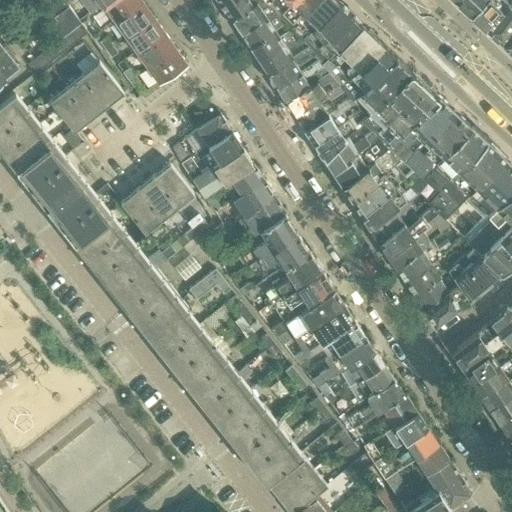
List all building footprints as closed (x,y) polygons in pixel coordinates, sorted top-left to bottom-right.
[(80,22),(78,21),(71,10),(68,7),(66,3),(63,0),(58,0),(52,5),(51,5),(48,8),(55,17),(56,19),(43,29),(54,43),(77,24),(80,22)] [(139,0),(106,0),(102,3),(114,19),(139,0)] [(152,14),(142,0),(139,0),(114,19),(124,34),(152,14)] [(231,19),(258,0),(218,0),(220,3),(224,9),(230,17),(231,19)] [(258,0),(231,19),(241,33),(274,10),(266,2),(263,0),(258,0)] [(277,14),(290,0),(268,0),(266,2),(274,10),(277,14)] [(288,25),(311,0),(290,0),(277,14),(285,22),(288,25)] [(315,23),(336,0),(311,0),(288,25),(297,33),(298,35),(300,38),(310,28),(303,21),(308,16),(315,23)] [(327,56),(360,22),(337,0),(336,0),(315,23),(312,25),(310,28),(300,38),(303,42),(307,46),(314,52),(322,62),(327,56)] [(460,0),(475,14),(488,0),(460,0)] [(496,0),(488,0),(475,14),(488,26),(503,6),(496,0)] [(488,26),(501,38),(505,42),(511,32),(511,0),(496,0),(503,6),(488,26)] [(241,33),(250,46),(275,29),(285,22),(277,14),(274,10),(241,33)] [(163,30),(152,14),(124,34),(136,50),(163,30)] [(86,15),(78,21),(80,22),(87,32),(90,37),(99,30),(93,22),(92,23),(86,15)] [(328,71),(337,85),(338,84),(341,82),(352,74),(382,42),(360,22),(327,56),(322,62),(328,71)] [(77,24),(54,43),(27,63),(35,73),(84,34),(77,24)] [(250,46),(259,60),(296,34),(290,28),(279,36),(275,29),(250,46)] [(175,46),(163,30),(136,50),(147,66),(175,46)] [(259,60),(267,73),(292,56),(288,50),(295,45),(296,46),(303,42),(300,38),(298,35),(297,36),(296,34),(259,60)] [(99,41),(105,49),(111,44),(106,36),(99,41)] [(0,82),(20,65),(0,41),(0,82)] [(383,43),(382,42),(352,74),(341,82),(338,84),(343,90),(345,92),(348,90),(355,83),(362,89),(396,55),(386,46),(383,43)] [(111,44),(105,49),(111,57),(117,52),(111,44)] [(187,63),(175,46),(147,66),(158,82),(187,63)] [(274,84),(276,86),(300,70),(296,64),(314,52),(307,46),(292,56),(267,73),(269,76),(269,79),(272,83),(274,84)] [(395,55),(396,55),(362,89),(361,90),(355,97),(368,112),(411,69),(409,68),(395,55)] [(276,86),(285,99),(309,84),(305,77),(322,66),(317,59),(300,70),(276,86)] [(98,60),(82,73),(106,104),(123,91),(98,60)] [(122,72),(128,79),(134,75),(129,67),(122,72)] [(377,135),(388,145),(438,95),(411,69),(368,112),(366,114),(361,120),(371,129),(377,135)] [(82,73),(67,85),(90,117),(106,104),(82,73)] [(285,99),(294,113),(318,97),(314,92),(326,84),(329,82),(324,74),(309,84),(285,99)] [(134,75),(128,79),(133,87),(140,82),(134,75)] [(318,97),(294,113),(303,127),(334,106),(329,99),(343,90),(338,84),(337,85),(329,90),(318,97)] [(90,117),(67,85),(49,99),(73,130),(90,117)] [(0,98),(0,125),(22,109),(9,91),(0,98)] [(388,145),(390,147),(401,157),(404,160),(412,152),(407,146),(416,137),(412,133),(418,130),(426,139),(454,110),(438,95),(388,145)] [(303,127),(312,139),(336,124),(332,118),(346,109),(343,105),(352,100),(349,97),(334,106),(303,127)] [(0,125),(0,147),(2,151),(36,125),(22,109),(0,125)] [(413,169),(420,176),(470,125),(454,110),(426,139),(432,144),(422,153),(417,147),(412,152),(404,160),(413,169)] [(203,136),(207,142),(230,128),(219,112),(197,127),(182,139),(189,148),(194,144),(193,143),(203,136)] [(312,139),(323,157),(345,134),(353,127),(348,117),(336,124),(312,139)] [(2,151),(15,167),(49,142),(36,125),(2,151)] [(426,182),(434,191),(487,141),(470,125),(420,176),(426,182)] [(242,145),(230,128),(207,142),(188,157),(181,162),(192,179),(242,145)] [(323,157),(332,170),(369,142),(377,135),(371,129),(352,144),(345,134),(323,157)] [(430,206),(438,213),(445,218),(464,199),(468,195),(505,158),(487,141),(434,191),(424,201),(430,206)] [(15,167),(28,184),(61,157),(49,142),(15,167)] [(175,153),(181,162),(188,157),(178,142),(171,147),(176,153),(175,153)] [(332,170),(341,184),(379,155),(369,142),(332,170)] [(202,195),(225,180),(253,162),(242,145),(192,179),(202,195)] [(341,184),(351,199),(401,157),(390,147),(379,155),(341,184)] [(52,214),(59,222),(92,196),(85,188),(81,182),(84,179),(75,169),(72,171),(67,165),(61,157),(28,184),(35,192),(52,214)] [(351,199),(359,212),(395,184),(409,173),(413,169),(404,160),(401,157),(351,199)] [(468,195),(487,212),(511,186),(511,164),(505,158),(468,195)] [(169,162),(153,175),(177,205),(193,193),(169,162)] [(225,180),(235,196),(264,178),(253,162),(225,180)] [(409,173),(414,180),(420,176),(413,169),(409,173)] [(153,175),(136,188),(161,219),(177,205),(153,175)] [(420,176),(414,180),(408,185),(415,192),(426,182),(420,176)] [(244,214),(245,214),(274,194),(264,178),(235,196),(232,197),(244,214)] [(359,212),(369,226),(405,196),(395,184),(359,212)] [(463,236),(472,244),(481,252),(497,236),(511,220),(511,186),(487,212),(463,236)] [(161,219),(136,188),(119,201),(144,232),(161,219)] [(205,199),(212,210),(220,205),(213,193),(205,199)] [(250,235),(258,229),(284,212),(285,211),(274,194),(245,214),(250,221),(243,226),(250,235)] [(59,222),(71,238),(105,212),(92,196),(59,222)] [(369,226),(377,239),(403,220),(412,211),(415,208),(405,196),(369,226)] [(445,218),(450,223),(452,225),(471,207),(464,199),(445,218)] [(220,205),(212,210),(223,228),(231,223),(220,205)] [(377,239),(386,252),(438,213),(430,206),(417,217),(412,211),(403,220),(377,239)] [(71,238),(84,254),(118,229),(105,212),(71,238)] [(241,255),(247,264),(296,231),(284,212),(258,229),(265,239),(241,255)] [(187,221),(191,227),(197,234),(208,225),(198,213),(187,221)] [(386,252),(396,267),(431,238),(450,223),(445,218),(438,213),(386,252)] [(511,220),(497,236),(511,249),(511,220)] [(191,227),(175,239),(181,246),(197,234),(191,227)] [(84,254),(97,270),(130,244),(118,229),(84,254)] [(277,257),(283,266),(309,250),(296,231),(247,264),(253,273),(277,257)] [(481,252),(501,270),(511,259),(511,249),(497,236),(481,252)] [(181,246),(175,239),(174,238),(168,243),(169,244),(159,252),(165,259),(175,251),(175,252),(181,246)] [(404,279),(430,259),(450,244),(446,239),(437,246),(431,238),(396,267),(404,279)] [(97,270),(110,286),(143,260),(130,244),(97,270)] [(472,244),(459,256),(484,285),(500,271),(501,270),(481,252),(472,244)] [(271,301),(321,268),(309,250),(283,266),(289,275),(280,282),(278,279),(271,283),(273,286),(265,292),(271,301)] [(110,286),(129,310),(166,280),(148,256),(143,260),(110,286)] [(447,267),(456,281),(465,294),(468,297),(484,285),(459,256),(447,267)] [(404,279),(414,295),(438,274),(430,259),(404,279)] [(414,295),(423,307),(456,281),(447,267),(438,274),(414,295)] [(216,283),(223,278),(215,268),(188,289),(196,299),(216,283)] [(321,268),(271,301),(283,319),(333,286),(321,268)] [(230,287),(223,278),(216,283),(223,293),(230,287)] [(129,310),(150,337),(151,336),(183,310),(188,307),(181,299),(166,280),(129,310)] [(239,288),(243,294),(252,287),(248,281),(239,288)] [(456,281),(423,307),(434,324),(459,305),(453,296),(458,293),(461,296),(465,294),(456,281)] [(270,327),(282,342),(343,302),(333,286),(283,319),(270,327)] [(150,337),(162,353),(164,352),(203,320),(209,314),(197,299),(188,307),(183,310),(151,336),(150,337)] [(233,305),(241,315),(248,310),(240,300),(233,305)] [(282,342),(294,358),(354,318),(343,302),(282,342)] [(511,303),(502,311),(511,323),(511,303)] [(248,310),(241,315),(249,325),(256,319),(248,310)] [(511,323),(502,311),(490,321),(503,338),(508,345),(511,350),(511,323)] [(323,349),(328,356),(363,332),(354,318),(294,358),(299,364),(308,358),(323,349)] [(162,353),(175,369),(176,368),(216,335),(203,320),(164,352),(162,353)] [(452,351),(462,367),(501,340),(496,334),(484,342),(477,331),(452,351)] [(259,338),(267,347),(274,342),(266,332),(259,338)] [(373,348),(363,332),(328,356),(323,359),(328,367),(318,374),(323,382),(333,375),(341,370),(373,348)] [(176,368),(175,369),(188,385),(189,384),(221,358),(230,351),(217,334),(216,335),(176,368)] [(462,367),(471,380),(497,363),(493,356),(508,345),(503,338),(501,340),(462,367)] [(274,342),(267,347),(274,357),(281,352),(274,342)] [(356,370),(361,377),(383,362),(373,348),(341,370),(346,377),(356,370)] [(471,380),(481,395),(511,372),(511,360),(508,355),(497,363),(471,380)] [(188,385),(201,401),(233,374),(221,358),(189,384),(188,385)] [(358,401),(366,395),(393,378),(383,362),(361,377),(348,385),(358,401)] [(284,369),(292,379),(299,374),(291,364),(284,369)] [(511,372),(481,395),(489,408),(511,391),(511,372)] [(201,401),(214,417),(246,390),(233,374),(201,401)] [(299,374),(292,379),(300,389),(307,384),(299,374)] [(311,378),(317,386),(323,382),(318,374),(311,378)] [(345,416),(352,427),(353,426),(382,407),(403,393),(393,378),(366,395),(371,402),(360,409),(359,407),(345,416)] [(323,382),(317,386),(327,399),(332,396),(323,382)] [(214,417),(226,433),(263,404),(261,402),(258,405),(246,390),(214,417)] [(511,391),(489,408),(498,421),(511,410),(511,391)] [(373,437),(380,433),(417,409),(405,392),(403,393),(382,407),(388,415),(368,429),(373,437)] [(310,402),(317,411),(324,406),(317,396),(310,402)] [(226,433),(239,449),(276,421),(263,404),(226,433)] [(324,406),(317,411),(325,421),(332,416),(324,406)] [(403,440),(404,440),(427,425),(417,409),(380,433),(385,441),(398,433),(403,440)] [(511,410),(498,421),(507,434),(511,430),(511,410)] [(239,449),(252,465),(289,436),(276,421),(239,449)] [(396,469),(415,457),(438,442),(427,425),(404,440),(409,448),(391,460),(396,469)] [(335,433),(343,443),(350,438),(342,428),(335,433)] [(265,480),(265,481),(301,452),(289,436),(252,465),(264,481),(265,480)] [(350,438),(343,443),(351,453),(357,448),(350,438)] [(415,457),(425,472),(448,457),(438,442),(415,457)] [(365,447),(373,460),(381,455),(372,443),(365,447)] [(265,481),(278,497),(314,468),(301,452),(265,481)] [(373,460),(384,477),(392,472),(381,455),(373,460)] [(422,487),(424,491),(427,494),(433,491),(459,473),(448,457),(425,472),(431,481),(422,487)] [(376,476),(369,464),(362,469),(369,480),(376,476)] [(288,510),(289,511),(292,511),(316,493),(327,484),(314,468),(278,497),(288,510)] [(392,472),(384,477),(394,492),(402,487),(405,485),(395,469),(392,472)] [(459,473),(433,491),(435,494),(438,492),(448,505),(471,491),(459,473)] [(375,490),(382,500),(389,496),(383,485),(375,490)] [(427,494),(424,491),(411,499),(403,486),(402,487),(394,492),(407,511),(444,511),(450,508),(448,505),(438,492),(435,494),(433,491),(427,494)] [(292,511),(330,511),(331,511),(316,493),(292,511)] [(389,496),(382,500),(389,511),(396,506),(389,496)]
